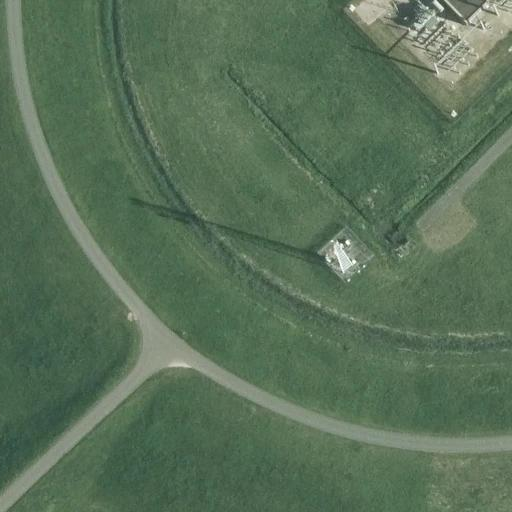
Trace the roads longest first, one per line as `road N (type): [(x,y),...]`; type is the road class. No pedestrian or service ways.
road 1 (unclassified): [(14,0),(29,119),(49,173),(77,231),(168,351)]
road 2 (unclassified): [(168,351),(315,423),(393,441),(511,444)]
road 3 (unclassified): [(0,507),(168,351)]
